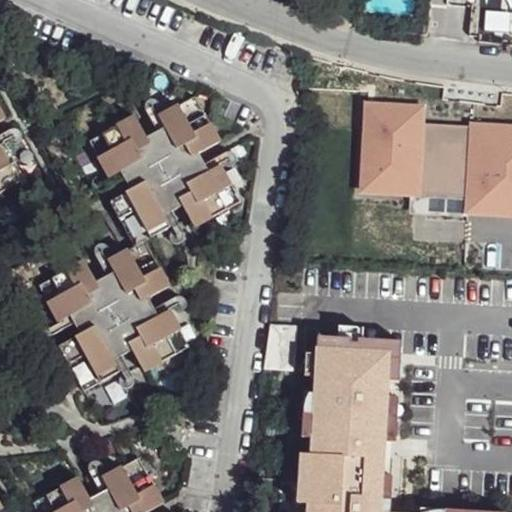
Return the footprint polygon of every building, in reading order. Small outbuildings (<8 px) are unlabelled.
[(139,117),(94,141),(113,177),(132,168),(143,189),(113,204),(137,250),(150,244),(176,229),(164,210),(184,200),(198,227),(245,202),(226,167),(207,177),(197,158),(224,143),(200,97),(164,117),(172,133),(152,143),(139,117)] [(429,104),(365,101),(360,198),(424,201),(429,104)] [(0,186),(26,172),(6,138),(0,141),(0,115),(4,113),(0,106),(0,186)] [(511,124),(470,123),(466,218),(511,220),(511,124)] [(89,264),(43,287),(62,324),(83,314),(91,333),(63,348),(86,393),(123,375),(115,355),(135,346),(149,372),(194,349),(176,314),(158,321),(149,303),(174,289),(150,244),(137,250),(115,261),(123,279),(103,290),(89,264)] [(387,511),(397,354),(321,349),(314,458),(304,458),(301,509),(309,509),(308,511),(387,511)] [(143,511),(160,504),(137,457),(100,477),(109,496),(89,506),(75,479),(30,502),(34,511),(143,511)]
